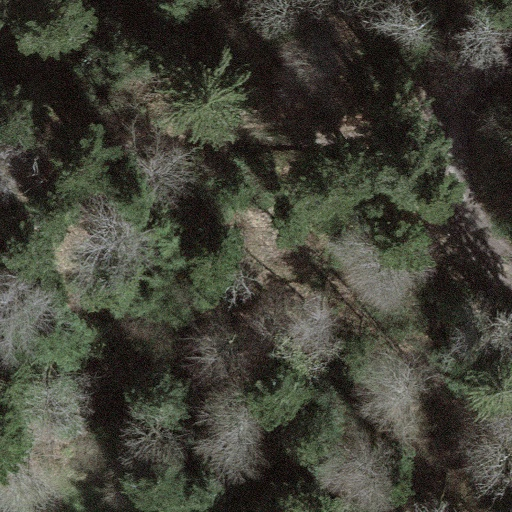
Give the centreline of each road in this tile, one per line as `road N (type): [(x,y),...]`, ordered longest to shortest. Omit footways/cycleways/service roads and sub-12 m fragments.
road 1 (track): [(467,102),(0,190)]
road 2 (track): [(511,261),(458,222),(442,177),(457,114),(511,58)]
